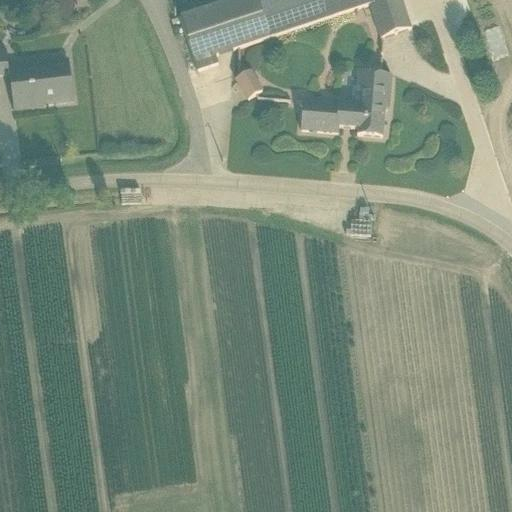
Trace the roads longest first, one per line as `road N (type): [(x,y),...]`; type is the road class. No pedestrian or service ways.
road 1 (unclassified): [(511,246),(491,227),(436,205),(198,181)]
road 2 (unclassified): [(198,181),(0,191)]
road 3 (unclassified): [(198,181),(188,98),(149,0)]
